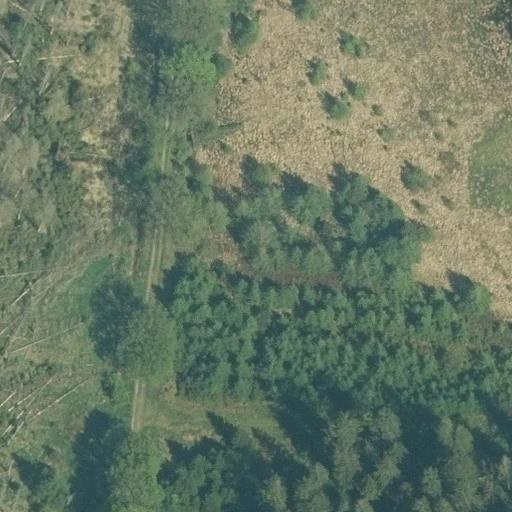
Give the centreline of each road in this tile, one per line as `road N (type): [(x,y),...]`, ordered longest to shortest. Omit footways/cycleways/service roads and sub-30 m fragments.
road 1 (track): [(184,0),(127,511)]
road 2 (track): [(138,415),(511,440)]
